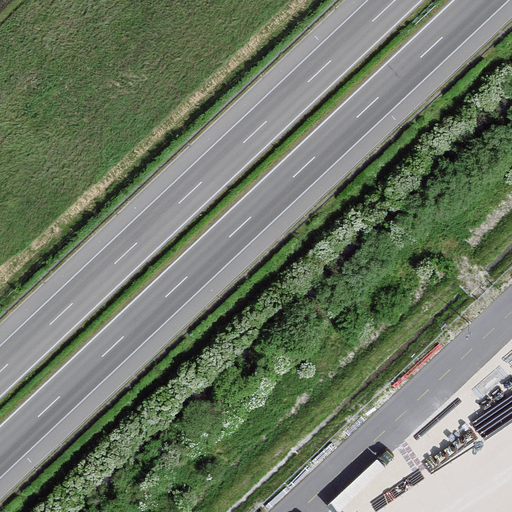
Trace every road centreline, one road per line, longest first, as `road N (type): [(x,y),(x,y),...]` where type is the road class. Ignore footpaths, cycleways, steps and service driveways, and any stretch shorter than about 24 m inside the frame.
road 1 (motorway): [(0,452),(481,0)]
road 2 (motorway): [(394,0),(0,371)]
